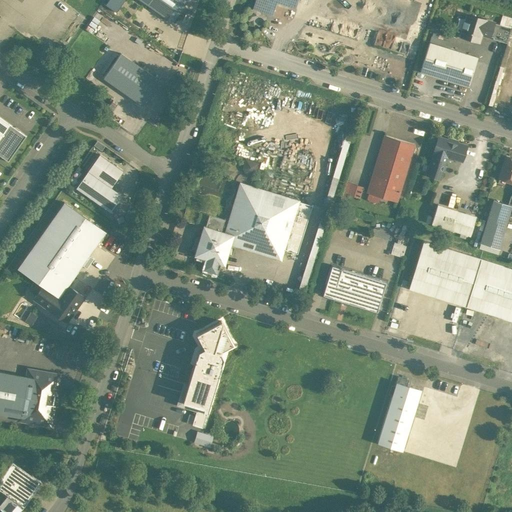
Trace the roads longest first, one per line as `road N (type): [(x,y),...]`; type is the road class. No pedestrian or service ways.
road 1 (unclassified): [(139,272),(511,384)]
road 2 (unclassified): [(216,43),(511,133)]
road 3 (unknown): [(358,86),(299,271),(289,276),(237,259)]
road 4 (unclassified): [(139,272),(55,511)]
road 5 (unclassified): [(216,43),(170,174)]
road 6 (unclassified): [(72,113),(0,215)]
